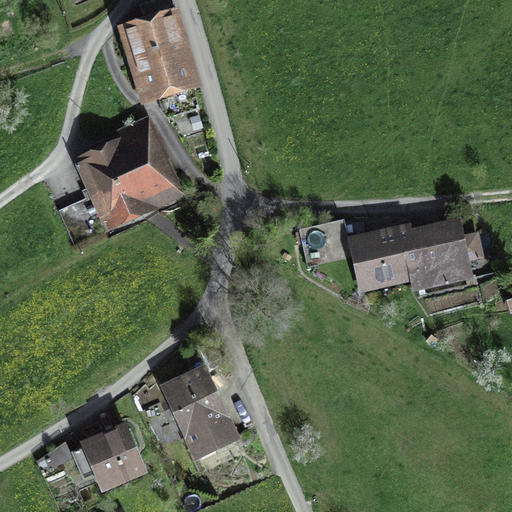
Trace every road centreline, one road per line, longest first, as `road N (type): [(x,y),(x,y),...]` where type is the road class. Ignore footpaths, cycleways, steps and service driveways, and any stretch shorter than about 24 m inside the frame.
road 1 (unclassified): [(184,0),(232,174),(217,293)]
road 2 (track): [(232,199),(343,207),(511,194)]
road 3 (unclassified): [(217,293),(125,383),(0,462)]
road 4 (unclassified): [(217,293),(302,511)]
